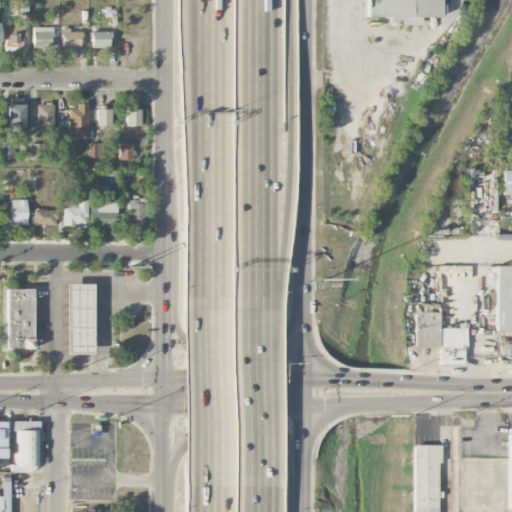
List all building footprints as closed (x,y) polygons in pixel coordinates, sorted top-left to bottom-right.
[(32,49),(51,49),(51,27),(32,27),(32,49)] [(80,48),(80,31),(61,30),(61,48),(80,48)] [(91,32),(91,48),(110,48),(110,32),(91,32)] [(24,35),(4,34),(4,49),(23,49),(24,35)] [(52,104),(36,104),(36,129),(53,128),(52,104)] [(23,105),(7,105),(7,131),(24,131),(23,105)] [(87,140),(87,106),(68,106),(68,140),(87,140)] [(111,126),(111,109),(96,109),(96,126),(111,126)] [(126,127),(140,126),(139,110),(125,110),(126,127)] [(132,160),(132,143),(119,144),(119,161),(132,160)] [(43,144),(30,144),(29,161),(43,161),(43,144)] [(89,160),(100,160),(100,144),(89,144),(89,160)] [(13,146),(1,146),(0,159),(13,160),(13,146)] [(511,170),(503,170),(503,193),(511,193),(511,170)] [(127,198),(127,226),(143,226),(144,198),(127,198)] [(64,227),(86,227),(86,200),(64,200),(64,227)] [(26,225),(27,202),(11,201),(10,225),(26,225)] [(89,227),(116,228),(116,202),(90,201),(89,227)] [(34,226),(57,226),(56,210),(33,210),(34,226)] [(511,266),(495,266),(495,331),(511,331),(511,266)] [(65,284),(65,354),(91,354),(91,284),(65,284)] [(6,289),(7,347),(31,347),(31,289),(6,289)] [(413,348),(438,349),(439,304),(414,304),(413,348)] [(439,329),(440,365),(463,364),(463,347),(467,347),(466,323),(458,324),(458,328),(439,329)] [(511,343),(498,343),(498,361),(511,361),(511,343)] [(38,472),(39,422),(11,421),(11,432),(16,432),(15,465),(10,465),(10,471),(38,472)] [(439,511),(439,445),(412,445),(412,511),(439,511)]
